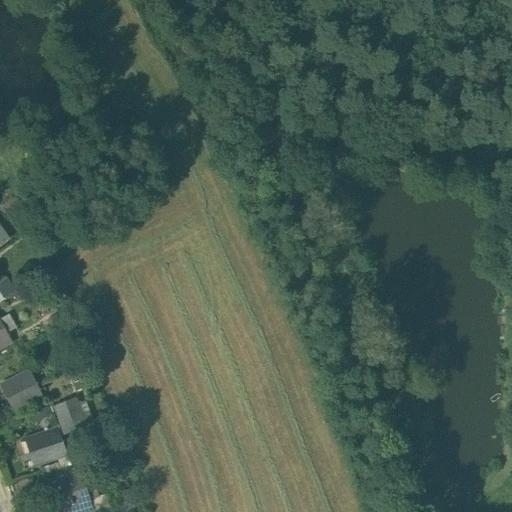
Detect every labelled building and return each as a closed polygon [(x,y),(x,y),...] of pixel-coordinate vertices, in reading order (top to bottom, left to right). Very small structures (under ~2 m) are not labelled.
[(0,322),(0,345),(9,341),(0,322)] [(29,373),(7,383),(19,408),(40,397),(29,373)] [(75,399),(54,406),(61,427),(82,420),(75,399)] [(56,429),(33,437),(42,462),(64,455),(56,429)] [(79,477),(49,487),(57,510),(69,507),(70,511),(86,511),(89,511),(79,477)]
